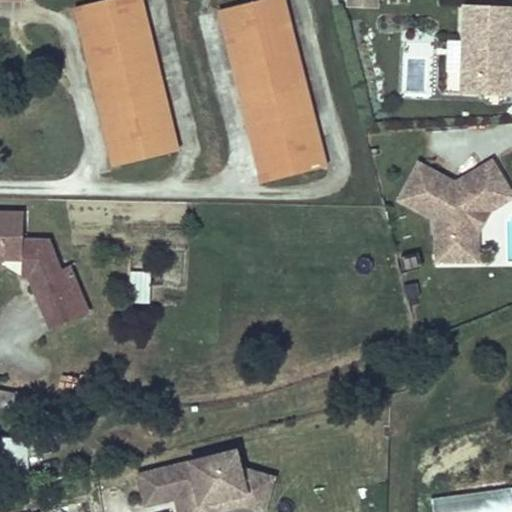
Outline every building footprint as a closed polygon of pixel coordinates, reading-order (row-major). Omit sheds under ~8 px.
[(187,147),(146,0),(101,0),(79,6),(119,165),(187,147)] [(318,94),(305,41),(295,0),(238,0),(222,4),(232,40),(246,93),(268,179),(335,162),(318,94)] [(511,9),(474,7),(467,93),(511,97),(511,9)] [(463,185),(426,165),(406,201),(442,222),(443,264),(485,263),(485,236),(477,236),(476,214),(496,214),(511,204),(511,184),(499,164),(470,181),(474,188),(467,192),(463,185)] [(474,188),(470,181),(463,185),(467,192),(474,188)] [(83,317),(66,269),(58,270),(47,241),(22,241),(22,214),(0,213),(0,258),(20,259),(19,280),(26,281),(44,329),(83,317)] [(485,236),(496,214),(476,214),(477,236),(485,236)] [(150,301),(152,269),(131,268),(129,299),(150,301)] [(21,418),(26,399),(7,395),(3,414),(21,418)] [(0,487),(32,486),(29,443),(0,444),(0,487)] [(188,460),(138,472),(146,504),(176,496),(180,511),(219,511),(244,504),(264,510),(275,474),(242,464),(236,443),(187,455),(188,460)] [(432,511),(511,511),(511,485),(431,495),(432,511)]
